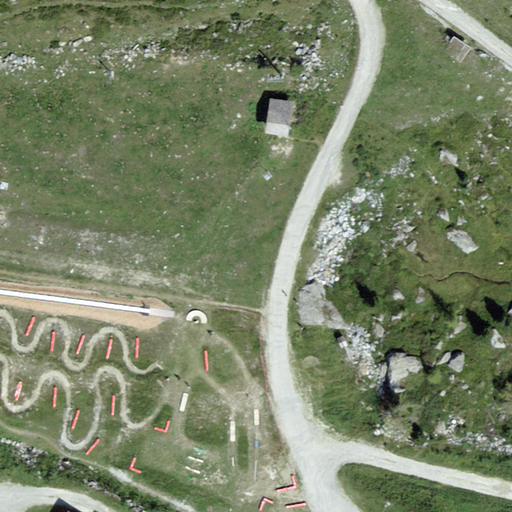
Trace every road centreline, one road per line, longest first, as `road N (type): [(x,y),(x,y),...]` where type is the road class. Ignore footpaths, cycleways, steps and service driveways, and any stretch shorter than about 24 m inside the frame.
road 1 (track): [(301,440),(280,376),(277,305),(297,222),(368,60),(361,0)]
road 2 (track): [(301,440),(511,491)]
